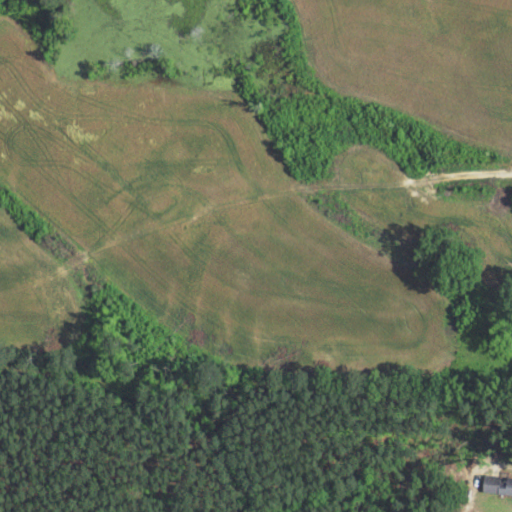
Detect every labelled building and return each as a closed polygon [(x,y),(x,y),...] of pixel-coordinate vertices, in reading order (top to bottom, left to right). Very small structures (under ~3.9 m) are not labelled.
[(165,143),(172,159),(185,152),(178,137),(165,143)] [(240,176),(234,155),(207,164),(213,184),(240,176)] [(95,176),(107,197),(140,178),(128,158),(95,176)] [(149,198),(149,210),(162,210),(162,198),(149,198)] [(511,496),(511,478),(480,475),(478,492),(511,496)] [(465,489),(439,489),(439,501),(465,501),(465,489)]
